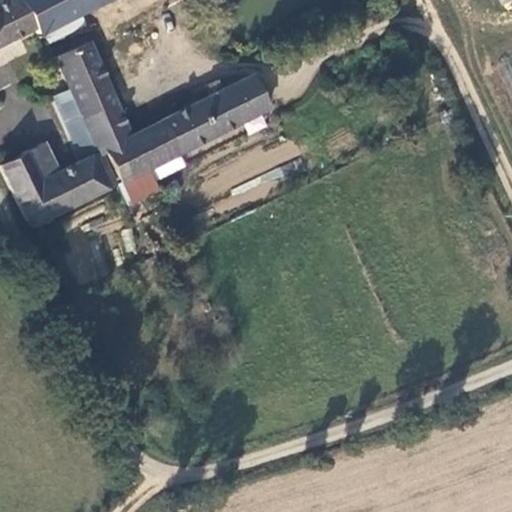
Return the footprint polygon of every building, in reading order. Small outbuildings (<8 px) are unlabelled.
[(0,0),(0,44),(33,28),(36,27),(21,0),(0,0)] [(21,0),(36,27),(33,28),(38,34),(40,34),(105,0),(21,0)] [(119,183),(145,170),(267,109),(249,78),(222,90),(218,81),(206,86),(210,95),(129,136),(128,129),(88,43),(54,59),(69,90),(79,113),(98,153),(103,151),(119,183)] [(64,119),(79,113),(69,90),(54,97),(64,119)] [(62,120),(82,161),(98,153),(79,113),(64,119),(62,120)] [(0,165),(0,169),(30,229),(114,186),(98,153),(82,161),(57,173),(42,143),(0,165)] [(119,183),(129,202),(155,189),(145,170),(119,183)]
